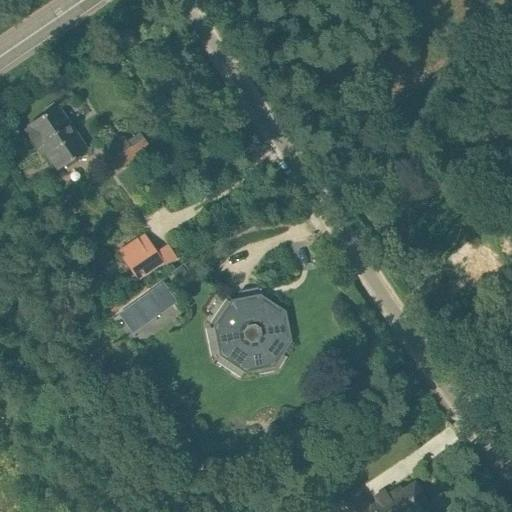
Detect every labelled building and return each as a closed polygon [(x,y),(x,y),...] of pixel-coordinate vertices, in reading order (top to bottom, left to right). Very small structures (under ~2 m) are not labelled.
[(58,169),(86,150),(57,106),(28,125),(31,128),(26,132),(36,147),(40,144),(58,169)] [(103,151),(116,170),(136,157),(133,153),(145,144),(139,134),(126,142),(123,137),(103,151)] [(459,290),(446,296),(449,304),(476,295),(477,300),(498,294),(489,266),(511,259),(511,231),(481,241),(474,217),(452,224),(468,275),(456,279),(459,290)] [(118,252),(137,280),(162,263),(165,267),(177,259),(167,244),(155,252),(144,235),(118,252)] [(189,273),(183,264),(171,273),(177,281),(189,273)] [(131,334),(176,303),(161,283),(117,315),(131,334)] [(244,370),(271,364),(272,366),(273,365),(273,363),(287,341),(289,342),(289,341),(287,340),(282,314),(284,313),(283,312),(282,313),(259,298),(260,297),(259,296),(258,298),(231,302),(214,326),(219,355),(244,370)] [(432,511),(414,483),(402,491),(400,488),(369,509),(356,489),(335,503),(341,511),(432,511)]
